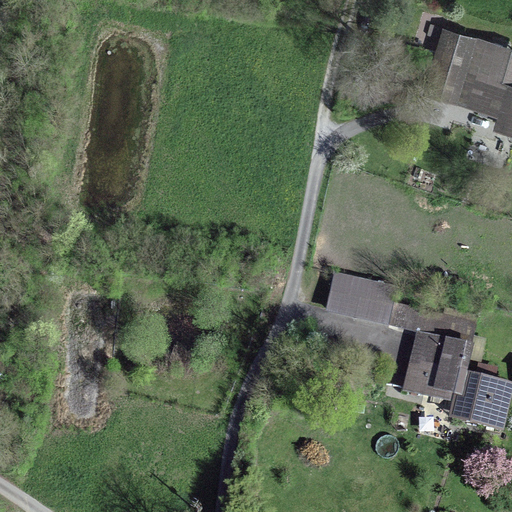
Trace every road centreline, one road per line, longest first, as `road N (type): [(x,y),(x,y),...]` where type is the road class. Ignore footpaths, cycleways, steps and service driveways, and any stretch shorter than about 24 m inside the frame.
road 1 (residential): [(316,160),(287,306),(235,413),(219,511)]
road 2 (track): [(349,0),(316,160)]
